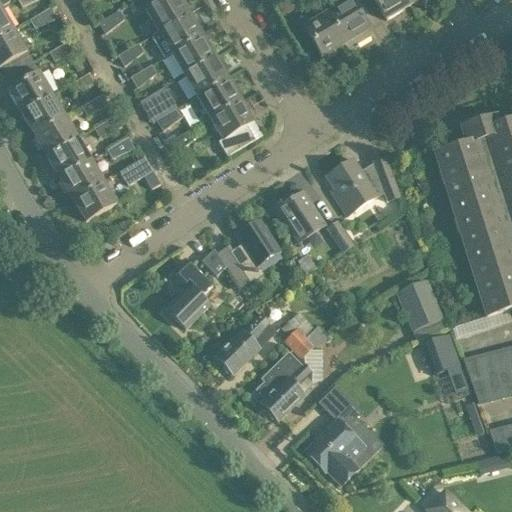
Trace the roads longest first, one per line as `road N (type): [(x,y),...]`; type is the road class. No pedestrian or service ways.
road 1 (residential): [(301,511),(80,287)]
road 2 (residential): [(80,287),(313,133)]
road 3 (residential): [(313,133),(511,2)]
road 4 (residential): [(313,133),(232,0)]
road 5 (residential): [(80,287),(0,161)]
